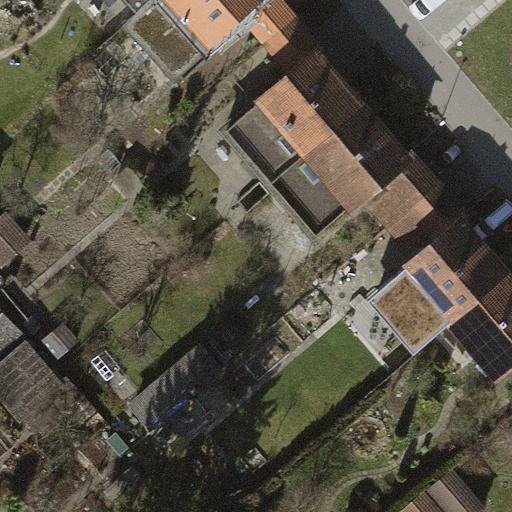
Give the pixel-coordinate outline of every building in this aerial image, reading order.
[(135,12),(174,56),(227,7),(235,0),(146,0),(146,1),(135,12)] [(256,42),(285,16),(272,0),(235,0),(227,7),(256,42)] [(285,76),(314,50),(285,16),(256,42),(285,76)] [(224,130),(269,180),(359,100),(314,50),(224,130)] [(269,180),(313,230),(363,186),(403,150),(359,100),(269,180)] [(426,176),(403,150),(363,186),(386,212),(426,176)] [(364,231),(388,258),(450,203),(426,176),(386,212),(364,231)] [(388,258),(438,315),(501,259),(450,203),(388,258)] [(438,315),(489,371),(511,350),(511,272),(501,259),(438,315)] [(0,311),(9,303),(0,293),(0,311)] [(0,374),(0,382),(27,416),(67,385),(36,346),(0,374)] [(128,408),(145,429),(194,390),(215,371),(197,349),(128,408)] [(220,422),(194,390),(145,429),(172,461),(220,422)] [(446,464),(420,486),(441,511),(473,511),(481,506),(446,464)] [(441,511),(420,486),(392,511),(441,511)]
